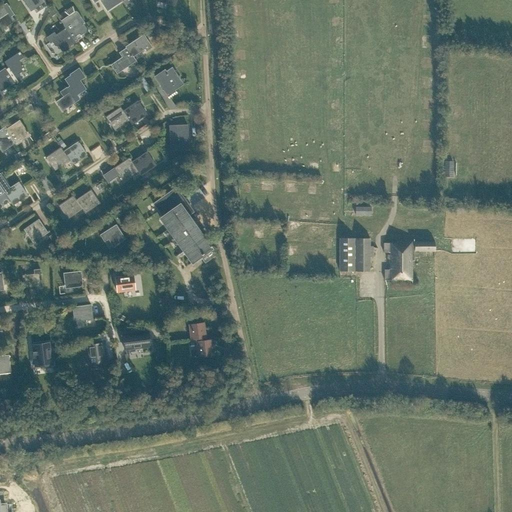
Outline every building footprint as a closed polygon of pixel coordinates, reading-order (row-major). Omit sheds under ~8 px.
[(18,0),(24,8),(25,7),(26,6),(28,10),(28,9),(31,13),(42,5),(38,0),(18,0)] [(92,0),(94,3),(98,0),(99,0),(101,3),(103,2),(108,10),(115,6),(115,5),(121,1),(120,0),(92,0)] [(0,28),(1,30),(13,21),(13,22),(14,21),(11,17),(10,17),(8,12),(3,6),(0,7),(0,28)] [(48,12),(52,17),(56,13),(52,8),(48,12)] [(74,11),(60,21),(63,25),(65,29),(75,42),(77,41),(74,36),(79,33),(81,34),(84,32),(84,29),(85,29),(82,25),(83,25),(82,24),(82,25),(81,24),(84,23),(76,12),(74,11)] [(54,33),(47,38),(50,42),(52,41),(55,46),(57,44),(62,51),(62,50),(64,51),(69,48),(70,45),(75,42),(65,29),(55,36),(54,33)] [(126,47),(126,48),(132,57),(133,56),(145,48),(146,51),(152,47),(143,35),(125,47),(126,47)] [(132,57),(126,48),(119,53),(122,57),(111,65),(117,73),(127,66),(128,66),(136,61),(133,56),(132,57)] [(19,52),(4,62),(8,67),(6,69),(13,79),(15,82),(16,85),(23,81),(18,73),(23,69),(24,70),(24,69),(22,66),(27,63),(23,57),(19,52)] [(13,79),(6,69),(5,68),(0,70),(0,90),(1,92),(15,82),(13,79)] [(164,71),(155,77),(169,98),(170,98),(167,94),(182,84),(173,71),(174,71),(172,68),(165,73),(164,71)] [(65,79),(64,80),(69,87),(65,89),(75,103),(79,100),(76,95),(85,90),(79,81),(84,78),(83,77),(78,70),(79,70),(78,69),(69,75),(70,76),(65,80),(65,79)] [(114,93),(119,90),(116,85),(111,88),(114,93)] [(75,103),(65,89),(61,92),(64,96),(56,101),(63,111),(75,103)] [(122,111),(128,119),(127,119),(131,125),(132,125),(131,123),(137,119),(138,120),(144,115),(139,107),(140,106),(137,101),(122,111)] [(121,124),(127,119),(128,119),(122,111),(120,107),(105,117),(107,122),(109,121),(114,129),(113,130),(121,125),(121,124)] [(14,143),(16,145),(25,139),(30,136),(19,120),(6,129),(15,142),(14,143)] [(56,128),(52,122),(48,126),(52,131),(56,128)] [(15,142),(6,129),(5,126),(0,129),(0,149),(1,152),(14,143),(15,142)] [(187,127),(169,128),(170,147),(179,147),(179,152),(189,152),(189,147),(187,147),(186,137),(188,137),(187,127)] [(78,142),(63,152),(68,159),(72,166),(73,165),(72,164),(78,159),(79,160),(87,155),(78,142)] [(61,164),(68,159),(63,152),(60,147),(45,157),(48,162),(49,161),(55,169),(53,170),(54,170),(62,164),(61,164)] [(137,171),(140,177),(141,176),(140,175),(146,170),(147,171),(155,166),(153,162),(151,163),(148,158),(149,157),(146,153),(132,162),(131,163),(137,171)] [(130,175),(137,171),(131,163),(132,162),(129,159),(114,169),(112,171),(112,170),(103,176),(107,182),(118,175),(122,182),(131,176),(130,175)] [(453,161),(444,161),(444,177),(453,177),(453,161)] [(0,174),(0,186),(8,200),(12,206),(13,206),(12,204),(18,200),(19,200),(27,195),(27,194),(25,195),(20,187),(21,186),(18,182),(10,188),(1,174),(0,174)] [(0,186),(0,206),(2,205),(2,204),(8,200),(0,186)] [(177,188),(155,204),(163,215),(159,217),(184,251),(187,249),(196,261),(202,256),(206,262),(216,255),(188,216),(195,211),(177,188)] [(76,200),(82,208),(81,208),(85,214),(85,213),(84,212),(91,208),(100,203),(91,190),(76,200)] [(76,200),(74,196),(58,206),(67,219),(75,213),(75,212),(81,208),(82,208),(76,200)] [(355,207),(355,215),(371,215),(371,207),(355,207)] [(23,230),(32,243),(32,242),(38,237),(39,238),(47,232),(45,233),(40,225),(41,224),(38,220),(23,230)] [(116,224),(100,234),(104,241),(109,238),(114,246),(125,239),(116,224)] [(370,238),(339,238),(339,271),(370,272),(370,257),(373,257),(373,246),(370,246),(370,238)] [(383,243),(383,253),(389,253),(389,255),(387,255),(387,259),(389,259),(389,269),(384,270),(384,280),(413,281),(412,261),(414,261),(414,257),(419,257),(419,251),(435,252),(435,241),(414,241),(414,242),(412,242),(412,241),(391,242),(390,243),(383,243)] [(34,274),(22,275),(23,288),(28,287),(27,286),(35,285),(35,288),(42,288),(40,269),(33,270),(34,274)] [(81,271),(63,273),(65,288),(83,286),(81,271)] [(117,292),(135,289),(133,275),(115,277),(117,292)] [(92,305),(73,307),(75,320),(79,320),(79,321),(93,320),(92,305)] [(203,323),(188,325),(190,340),(205,338),(203,323)] [(148,332),(122,335),(123,348),(128,347),(128,349),(150,346),(148,332)] [(211,340),(196,342),(197,357),(213,355),(211,340)] [(34,352),(33,352),(35,367),(53,365),(51,350),(50,350),(49,343),(33,345),(34,352)] [(103,344),(87,346),(89,363),(105,361),(103,344)] [(9,355),(0,355),(0,373),(11,373),(9,355)] [(112,386),(89,389),(91,404),(114,401),(112,386)]
